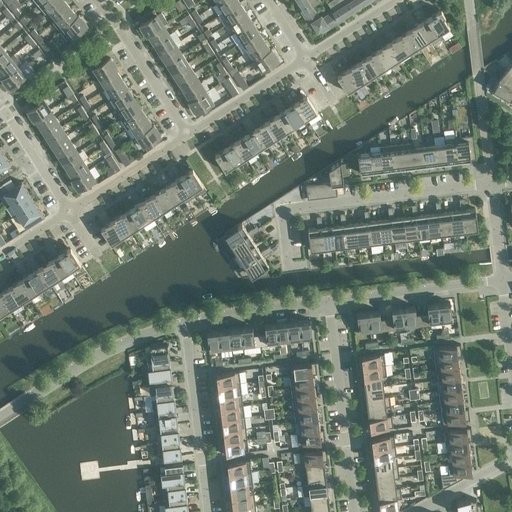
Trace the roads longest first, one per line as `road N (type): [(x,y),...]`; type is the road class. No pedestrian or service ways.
road 1 (residential): [(289,265),(288,212),(490,186)]
road 2 (residential): [(355,511),(328,301)]
road 3 (tertiary): [(0,415),(90,358),(185,322)]
road 4 (residential): [(208,511),(185,322)]
road 5 (tertiary): [(328,301),(502,281)]
road 6 (residential): [(186,135),(98,0)]
road 7 (tertiary): [(185,322),(328,301)]
road 8 (residential): [(66,211),(186,135)]
road 9 (residential): [(186,135),(304,59)]
road 10 (residential): [(66,211),(0,104)]
